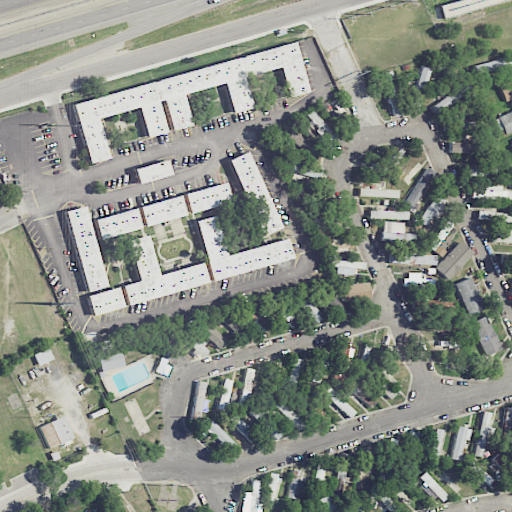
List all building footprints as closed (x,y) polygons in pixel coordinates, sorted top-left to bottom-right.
[(71,104),(90,171),(110,165),(98,123),(139,111),(147,141),(167,135),(158,104),(164,102),(172,132),(191,126),(182,94),(223,82),(231,112),(251,106),(241,72),(277,61),(286,91),(305,86),(292,41),(71,104)] [(511,65),(511,55),(474,65),(476,75),(511,65)] [(382,73),(393,117),(406,114),(397,76),(393,77),(391,71),(382,73)] [(511,98),(511,80),(498,86),(505,102),(511,98)] [(429,106),(434,115),(473,90),(468,81),(429,106)] [(305,116),(332,145),(339,139),(312,110),(305,116)] [(511,110),(494,118),(502,136),(511,131),(511,110)] [(479,122),(443,122),(443,131),(479,130),(479,122)] [(287,138),(313,157),(318,149),(292,131),(287,138)] [(450,141),(449,153),(494,154),(494,143),(450,141)] [(280,227),(246,151),(226,159),(260,236),(280,227)] [(132,169),(137,186),(170,176),(164,159),(132,169)] [(321,171),(291,163),(289,171),(319,179),(321,171)] [(494,176),(494,167),(486,167),(486,164),(463,164),(462,175),(494,176)] [(407,204),(415,208),(432,171),(424,167),(407,204)] [(189,214),(230,204),(224,183),(184,192),(189,214)] [(472,198),(511,200),(511,191),(500,191),(500,185),(484,184),(484,190),(472,190),(472,198)] [(395,198),(395,190),(360,188),(360,196),(395,198)] [(329,201),(330,193),(301,192),(301,200),(329,201)] [(185,214),(179,195),(138,206),(143,226),(185,214)] [(433,215),(435,217),(446,202),(436,195),(418,221),(425,226),(433,215)] [(83,291),(104,287),(86,205),(65,210),(83,291)] [(93,218),(98,239),(140,229),(135,208),(93,218)] [(407,211),(369,210),(369,219),(407,220),(407,211)] [(477,210),(477,220),(511,221),(511,214),(499,214),(499,211),(477,210)] [(292,257),(286,237),(223,255),(213,217),(195,222),(211,280),(292,257)] [(414,243),(415,234),(403,233),(403,222),(382,221),(381,241),(414,243)] [(437,234),(441,237),(451,225),(446,222),(437,234)] [(511,230),(508,230),(508,234),(492,234),(492,243),(511,243),(511,230)] [(207,284),(202,263),(157,273),(148,234),(128,239),(137,281),(121,285),(125,302),(207,284)] [(320,245),(351,246),(352,239),(320,238),(320,245)] [(435,255),(390,254),(390,264),(435,265),(435,255)] [(511,254),(501,255),(501,264),(511,264),(511,254)] [(364,270),(365,262),(330,259),(328,272),(352,275),(353,269),(364,270)] [(420,273),(404,273),(404,287),(433,287),(434,279),(420,279),(420,273)] [(465,316),(481,311),(472,277),(455,282),(465,316)] [(369,299),(368,283),(343,284),(343,300),(369,299)] [(92,315),(123,305),(117,286),(85,296),(92,315)] [(317,293),(339,316),(345,310),(323,287),(317,293)] [(317,323),(323,316),(297,292),(290,299),(317,323)] [(295,319),(274,299),(268,305),(290,324),(295,319)] [(453,300),(415,299),(415,309),(453,310),(453,300)] [(261,331),(269,323),(247,304),(240,311),(261,331)] [(436,321),(435,331),(456,333),(458,315),(449,314),(448,322),(436,321)] [(224,322),(234,330),(239,323),(229,315),(224,322)] [(499,349),(486,316),(469,322),(483,356),(499,349)] [(227,341),(203,318),(195,326),(219,350),(227,341)] [(233,329),(239,341),(248,337),(242,325),(233,329)] [(180,338),(201,358),(208,351),(186,331),(180,338)] [(350,343),(341,341),(332,379),(340,381),(350,343)] [(52,360),(48,348),(33,354),(37,365),(52,360)] [(97,355),(100,371),(123,367),(120,351),(97,355)] [(325,352),(316,351),(311,382),(320,383),(325,352)] [(286,385),(295,387),(297,377),(304,378),(308,366),(300,364),(301,360),(293,358),(286,385)] [(166,376),(170,364),(159,360),(154,372),(166,376)] [(279,364),(271,361),(267,370),(269,371),(257,398),(267,402),(279,374),(275,372),(279,364)] [(247,409),(253,380),(251,380),(253,369),(245,368),(237,407),(247,409)] [(364,375),(389,399),(395,393),(369,369),(364,375)] [(232,381),(224,378),(215,409),(224,411),(232,381)] [(368,406),(374,400),(350,379),(345,385),(368,406)] [(204,382),(196,381),(191,420),(200,421),(204,382)] [(326,394),(348,419),(354,414),(331,389),(326,394)] [(272,406),(299,431),(304,424),(278,400),(272,406)] [(282,433),(255,406),(248,413),(275,440),(282,433)] [(511,410),(503,409),(499,452),(511,453),(511,410)] [(490,413),(480,411),(473,455),(483,456),(490,413)] [(227,418),(249,443),(256,437),(233,412),(227,418)] [(39,427),(48,449),(72,439),(62,417),(39,427)] [(235,444),(210,420),(198,431),(204,437),(208,434),(227,452),(235,444)] [(470,429),(456,426),(449,459),(459,461),(463,439),(468,440),(470,429)] [(427,464),(434,465),(442,430),(434,428),(427,464)] [(419,434),(409,432),(401,472),(411,474),(419,434)] [(377,479),(387,482),(398,440),(388,438),(377,479)] [(371,447),(362,445),(354,490),(363,492),(371,447)] [(332,492),(340,494),(347,455),(339,453),(332,492)] [(492,458),(503,472),(511,483),(511,470),(499,454),(492,458)] [(326,462),(317,460),(308,495),(316,497),(326,462)] [(487,485),(491,479),(470,462),(466,468),(487,485)] [(296,489),(300,490),(302,471),(290,469),(287,498),(295,499),(296,489)] [(447,496),(424,472),(418,478),(441,502),(447,496)] [(276,474),(267,473),(263,504),(272,505),(276,474)] [(255,511),(259,481),(249,480),(247,502),(248,502),(247,511),(255,511)] [(386,511),(398,511),(399,511),(374,485),(368,492),(386,511)] [(342,511),(324,493),(317,500),(328,511),(342,511)]
